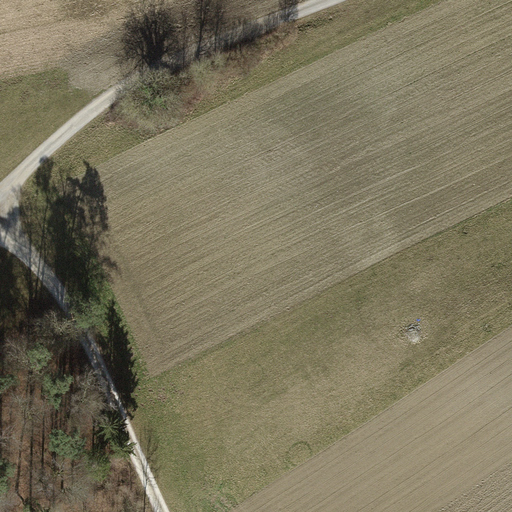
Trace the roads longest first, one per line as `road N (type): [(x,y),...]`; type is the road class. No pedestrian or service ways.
road 1 (track): [(0,193),(111,99),(330,0)]
road 2 (track): [(163,511),(67,303),(28,252),(0,234)]
